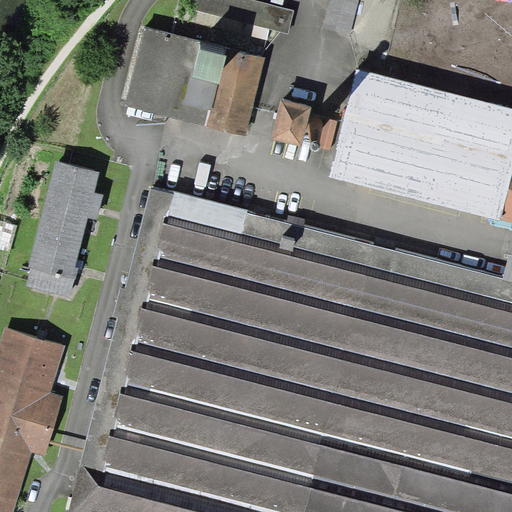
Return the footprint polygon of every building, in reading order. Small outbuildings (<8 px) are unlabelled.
[(258,0),(183,0),(182,6),(287,32),(293,8),(258,0)] [(329,0),(323,27),(349,34),(358,0),(329,0)] [(265,53),(144,23),(125,100),(245,133),(265,53)] [(511,104),(355,62),(328,170),(511,219),(511,104)] [(307,104),(284,99),(276,129),(299,135),(307,104)] [(59,162),(29,286),(71,296),(101,172),(59,162)] [(511,511),(511,277),(154,185),(70,511),(511,511)] [(5,328),(0,343),(0,511),(9,511),(29,447),(43,451),(59,396),(46,392),(60,345),(5,328)]
